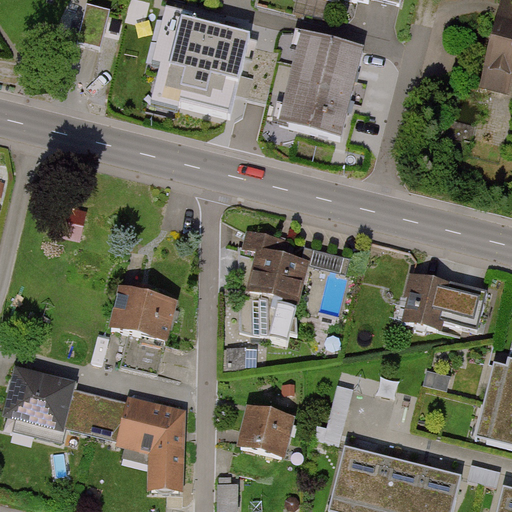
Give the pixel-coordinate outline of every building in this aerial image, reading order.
[(511,3),(509,3),(486,93),(511,99),(511,3)] [(102,54),(114,16),(91,9),(79,47),(102,54)] [(253,32),(167,11),(154,66),(162,68),(152,107),(180,114),(182,105),(232,117),(253,32)] [(280,129),(342,145),(365,56),(303,40),(280,129)] [(287,249),(250,240),(246,258),(265,263),(256,300),(308,312),(317,275),(348,282),(352,265),(309,254),(306,267),(284,262),(287,249)] [(478,335),(489,296),(437,283),(436,286),(414,280),(408,300),(414,302),(407,326),(414,328),(417,333),(426,336),(427,331),(439,334),(442,326),(478,335)] [(178,306),(120,293),(111,333),(170,346),(178,306)] [(294,349),(299,316),(280,314),(275,346),(294,349)] [(511,357),(489,445),(511,450),(511,357)] [(77,391),(16,376),(3,424),(65,439),(77,391)] [(330,445),(346,446),(352,390),(336,389),(330,445)] [(184,497),(188,416),(130,401),(118,449),(151,457),(148,496),(184,497)] [(290,460),(300,421),(252,409),(243,448),(290,460)] [(363,455),(346,450),(329,511),(454,511),(463,481),(436,474),(402,465),(363,455)] [(221,511),(238,511),(238,490),(221,491),(221,511)] [(511,511),(511,492),(505,491),(500,511),(511,511)]
